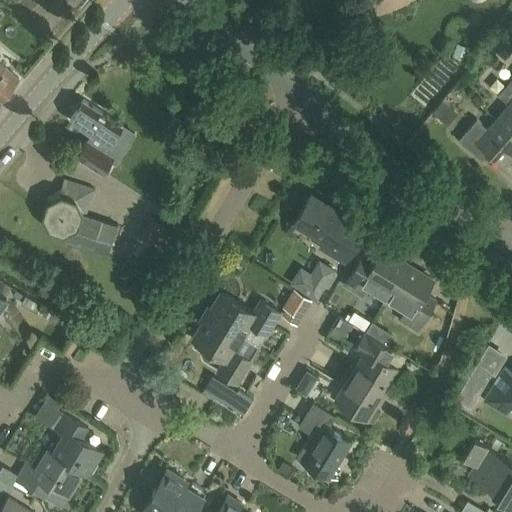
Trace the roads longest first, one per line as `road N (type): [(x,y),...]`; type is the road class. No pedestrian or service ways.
road 1 (residential): [(101,400),(302,102)]
road 2 (residential): [(492,250),(302,102)]
road 3 (secondary): [(0,142),(126,0)]
road 4 (residential): [(302,102),(177,0)]
road 5 (residential): [(227,464),(306,334)]
